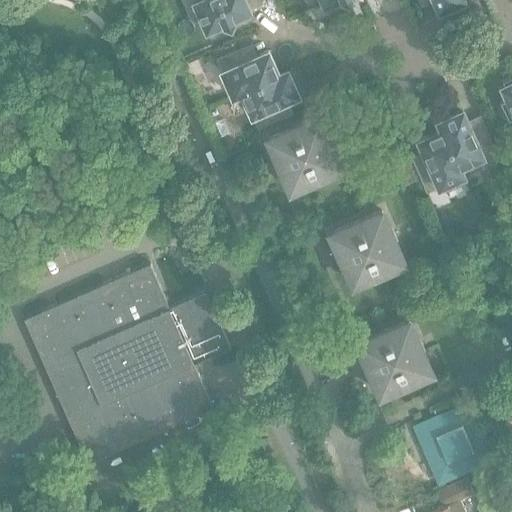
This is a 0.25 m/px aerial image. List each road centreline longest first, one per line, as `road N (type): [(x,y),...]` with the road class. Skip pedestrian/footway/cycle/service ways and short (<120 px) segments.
road 1 (residential): [(341,441),(142,0)]
road 2 (residential): [(317,511),(190,224)]
road 3 (residential): [(511,34),(458,72),(374,62),(276,23)]
road 4 (residential): [(0,309),(190,224)]
road 5 (residential): [(341,441),(511,362)]
